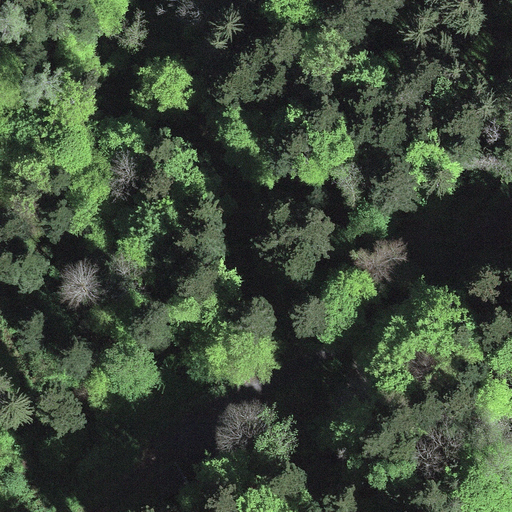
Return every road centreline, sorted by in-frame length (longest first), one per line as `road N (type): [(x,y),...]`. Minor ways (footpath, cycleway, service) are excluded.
road 1 (track): [(511,202),(489,234),(93,511)]
road 2 (track): [(489,234),(467,279),(289,511)]
